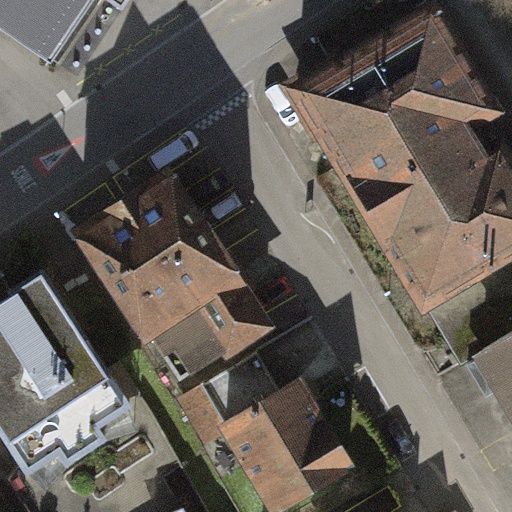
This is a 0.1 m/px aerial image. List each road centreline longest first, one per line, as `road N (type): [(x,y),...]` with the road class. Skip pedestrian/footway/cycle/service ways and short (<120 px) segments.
road 1 (residential): [(197,61),(463,511)]
road 2 (residential): [(0,197),(197,61)]
